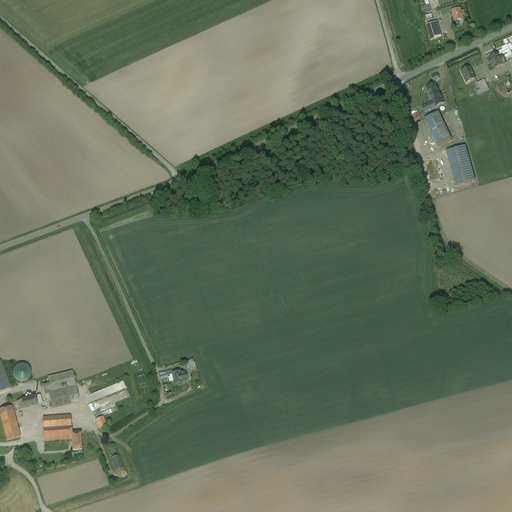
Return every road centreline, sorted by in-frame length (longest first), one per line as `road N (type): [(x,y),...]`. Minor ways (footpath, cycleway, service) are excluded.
road 1 (unclassified): [(184,180),(0,17)]
road 2 (unclassified): [(399,79),(184,180)]
road 3 (unclassified): [(184,180),(0,248)]
road 4 (unclassified): [(511,27),(399,79)]
